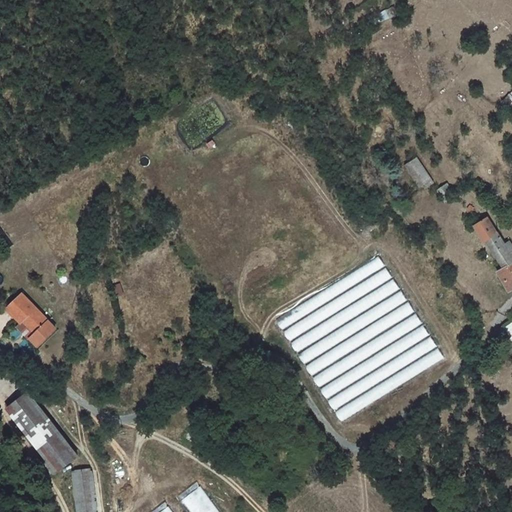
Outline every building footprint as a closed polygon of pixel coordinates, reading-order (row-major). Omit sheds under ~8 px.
[(206,144),(209,148),(215,143),(212,139),(206,144)] [(411,162),(405,168),(420,187),(423,191),(430,186),(411,162)] [(405,168),(398,174),(413,192),(420,187),(405,168)] [(485,240),(486,239),(505,266),(500,270),(511,285),(511,243),(509,238),(505,240),(498,231),(497,232),(487,217),(475,225),(485,240)] [(276,318),(283,329),(385,266),(379,255),(276,318)] [(283,331),(290,342),(393,278),(386,267),(283,331)] [(291,342),(297,353),(400,290),(393,278),(291,342)] [(298,354),(305,365),(407,301),(401,290),(298,354)] [(22,298),(7,312),(20,327),(24,324),(34,336),(47,324),(22,298)] [(305,365),(312,376),(415,313),(408,302),(305,365)] [(313,377),(320,388),(422,325),(415,314),(313,377)] [(54,332),(47,324),(34,336),(30,340),(37,348),(54,332)] [(320,388),(327,399),(429,336),(422,325),(320,388)] [(327,400),(334,411),(437,348),(430,337),(327,400)] [(334,412),(341,423),(444,359),(437,348),(334,412)] [(55,477),(80,457),(36,397),(13,413),(50,464),(47,467),(55,477)] [(73,475),(76,511),(94,511),(94,500),(91,473),(73,475)] [(219,511),(200,486),(181,501),(189,511),(219,511)]
